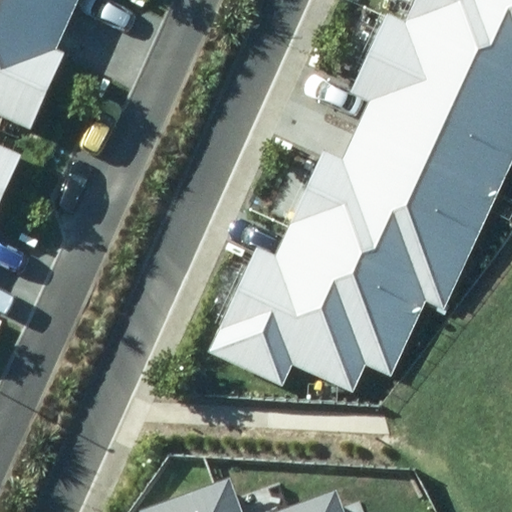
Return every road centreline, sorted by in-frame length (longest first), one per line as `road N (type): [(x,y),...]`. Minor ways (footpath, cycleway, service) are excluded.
road 1 (residential): [(291,0),(63,511)]
road 2 (residential): [(0,438),(197,0)]
